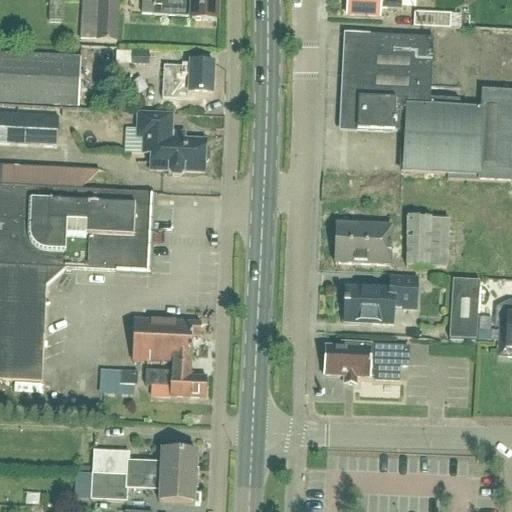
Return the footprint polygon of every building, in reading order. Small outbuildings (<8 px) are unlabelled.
[(217,24),(218,0),(168,0),(168,7),(144,6),(143,17),(156,18),(156,19),(168,20),(168,19),(192,21),(192,23),(217,24)] [(400,14),(400,0),(347,0),(347,6),(344,6),(344,15),(346,15),(346,20),(379,21),(379,13),(400,14)] [(116,45),(118,4),(82,2),(79,43),(116,45)] [(460,33),(461,19),(414,16),(413,30),(460,33)] [(353,45),(352,71),(407,73),(408,49),(411,49),(412,35),(382,34),(381,46),(353,45)] [(149,70),(150,56),(131,55),(131,69),(149,70)] [(0,107),(79,111),(81,60),(0,56),(0,107)] [(212,98),(214,67),(189,66),(189,71),(163,70),(162,103),(189,104),(189,98),(212,98)] [(352,71),(351,96),(379,98),(378,110),(408,112),(409,98),(406,98),(407,73),(352,71)] [(365,127),(364,152),(419,155),(420,131),(423,131),(424,117),(394,116),(393,128),(365,127)] [(56,151),(58,121),(0,117),(0,147),(16,148),(56,151)] [(181,146),(176,146),(174,143),(171,143),(171,135),(170,134),(170,124),(171,123),(171,119),(136,118),(135,143),(150,144),(150,169),(156,176),(168,176),(168,177),(172,182),(179,182),(183,178),(183,177),(200,178),(204,174),(204,168),(206,168),(208,165),(209,158),(206,155),(204,155),(205,148),(201,145),(183,144),(181,146)] [(364,152),(363,178),(391,180),(390,192),(420,194),(421,180),(418,180),(419,155),(364,152)] [(0,185),(85,187),(86,170),(0,169),(0,185)] [(0,384),(42,386),(46,290),(66,273),(139,276),(148,263),(152,197),(98,195),(0,189),(0,384)] [(349,207),(348,233),(403,236),(404,211),(407,212),(408,198),(378,196),(377,208),(349,207)] [(348,233),(347,259),(375,260),(374,273),(404,274),(405,260),(402,260),(403,236),(348,233)] [(417,314),(418,284),(390,282),(389,294),(345,292),(345,306),(343,306),(343,310),(345,310),(344,324),(361,325),(361,324),(371,324),(371,328),(392,329),(393,310),(401,311),(401,312),(401,314),(402,314),(417,314)] [(453,287),(451,346),(478,347),(479,345),(480,322),(481,288),(453,287)] [(495,312),(494,330),(498,331),(498,334),(497,346),(497,360),(511,361),(511,305),(508,305),(495,312)] [(480,322),(479,345),(497,346),(498,334),(492,334),(492,323),(480,322)] [(173,368),(190,369),(190,357),(192,357),(193,341),(200,341),(201,328),(178,327),(178,324),(176,324),(176,327),(164,326),(164,324),(162,324),(162,326),(150,326),(150,323),(148,323),(148,326),(134,325),(132,366),(147,367),(147,369),(149,369),(149,367),(161,367),(161,370),(162,370),(163,367),(173,368)] [(407,371),(408,352),(370,350),(370,349),(341,348),(341,352),(326,351),(325,365),(322,364),(322,376),(325,376),(325,380),(344,380),(344,388),(355,388),(355,381),(369,381),(369,380),(375,381),(374,384),(398,385),(398,370),(407,371)] [(189,377),(190,369),(173,368),(172,377),(146,376),(146,390),(170,391),(170,401),(205,403),(206,382),(193,381),(194,377),(189,377)] [(138,390),(138,376),(120,375),(120,388),(138,390)] [(92,478),(195,483),(196,470),(197,458),(176,457),(166,457),(161,456),(161,469),(128,468),(129,458),(94,456),(92,478)] [(194,494),(195,483),(92,478),(91,503),(126,505),(127,493),(159,494),(159,506),(193,508),(194,504),(194,494)]
